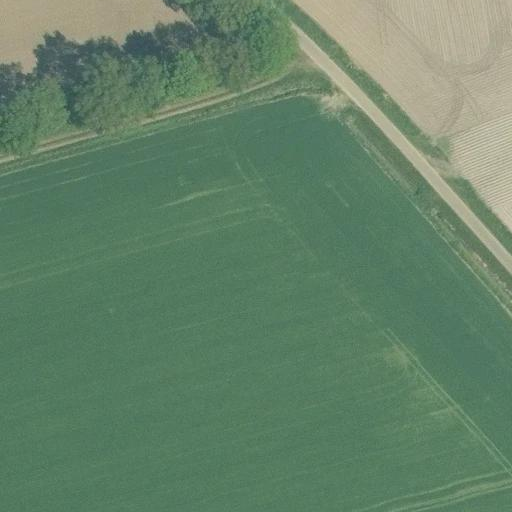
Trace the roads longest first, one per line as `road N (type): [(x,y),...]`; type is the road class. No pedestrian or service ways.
road 1 (unclassified): [(254,0),(350,89),(511,270)]
road 2 (track): [(0,156),(252,86),(309,48)]
